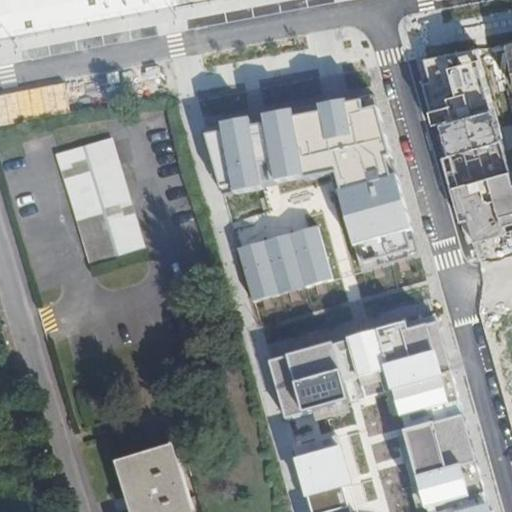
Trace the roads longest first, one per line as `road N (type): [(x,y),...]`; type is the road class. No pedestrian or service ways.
road 1 (residential): [(378,8),(511,491)]
road 2 (residential): [(0,80),(378,8)]
road 3 (unclassified): [(71,511),(0,258)]
